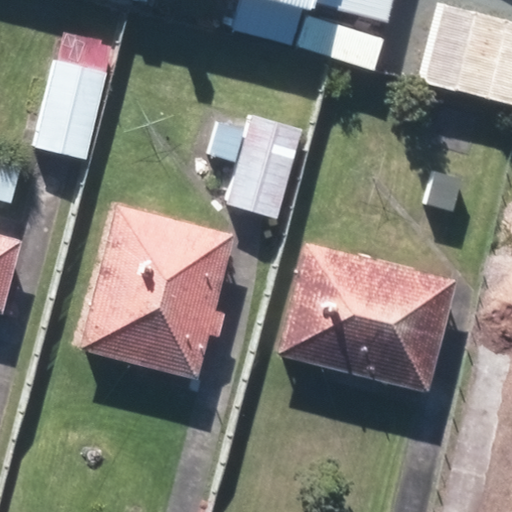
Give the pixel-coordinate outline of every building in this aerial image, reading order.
[(290,0),(331,10),(333,0),(290,0)] [(46,145),(94,156),(120,45),(71,34),(46,145)] [(298,121),(253,108),(230,194),(275,206),(298,121)] [(432,205),(462,212),(471,180),(441,172),(432,205)] [(89,350),(205,380),(218,332),(227,334),(232,315),(224,312),(244,234),(128,204),(89,350)] [(0,311),(13,314),(32,241),(0,232),(0,311)] [(287,354),(438,393),(466,281),(315,244),(287,354)]
